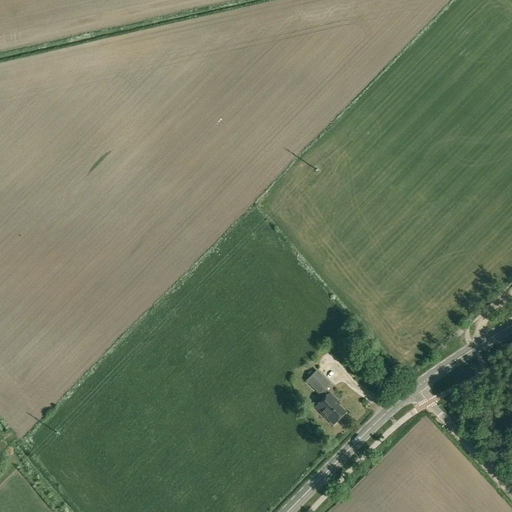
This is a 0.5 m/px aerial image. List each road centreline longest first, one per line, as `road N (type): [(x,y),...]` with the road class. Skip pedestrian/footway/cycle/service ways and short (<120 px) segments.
road 1 (secondary): [(287,511),(416,386)]
road 2 (unclassified): [(511,493),(416,386)]
